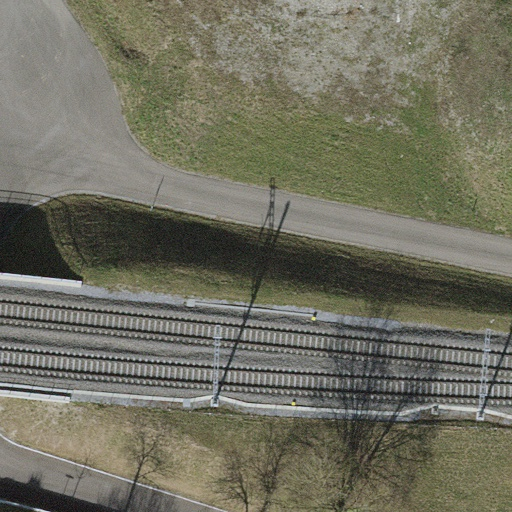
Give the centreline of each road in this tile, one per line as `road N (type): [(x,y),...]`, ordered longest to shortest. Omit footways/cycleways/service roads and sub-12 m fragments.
road 1 (residential): [(9,92),(186,195),(511,262)]
road 2 (unclassified): [(0,473),(142,511)]
